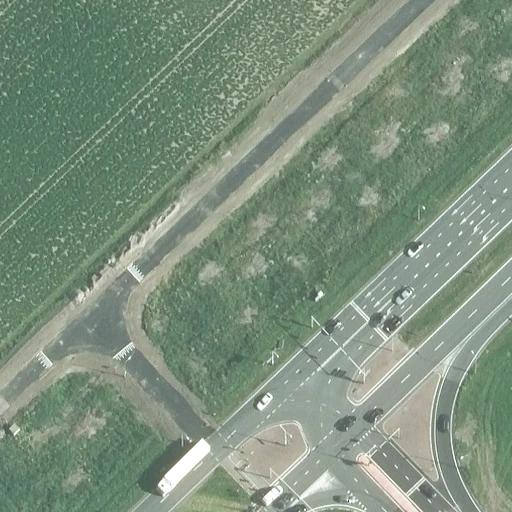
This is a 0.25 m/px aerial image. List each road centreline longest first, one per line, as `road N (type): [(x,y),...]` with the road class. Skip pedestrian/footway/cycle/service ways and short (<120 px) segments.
road 1 (unclassified): [(90,317),(425,0)]
road 2 (trunk): [(511,180),(287,389)]
road 3 (trunk): [(459,511),(442,456),(442,423),(473,318)]
road 4 (unclassified): [(218,449),(90,317)]
road 5 (trunk): [(352,425),(473,318)]
road 6 (unclassified): [(0,405),(90,317)]
road 7 (trunk): [(437,511),(352,425)]
